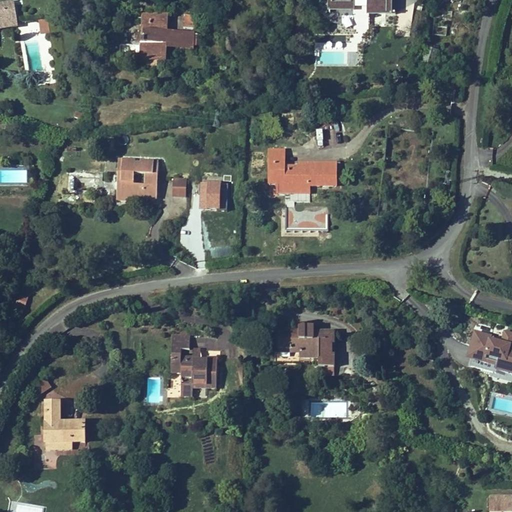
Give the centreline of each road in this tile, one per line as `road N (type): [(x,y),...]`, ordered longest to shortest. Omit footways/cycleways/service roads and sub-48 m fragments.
road 1 (residential): [(442,241),(391,263),(94,294),(34,331),(0,382)]
road 2 (residential): [(491,0),(473,75),(466,194),(442,241)]
